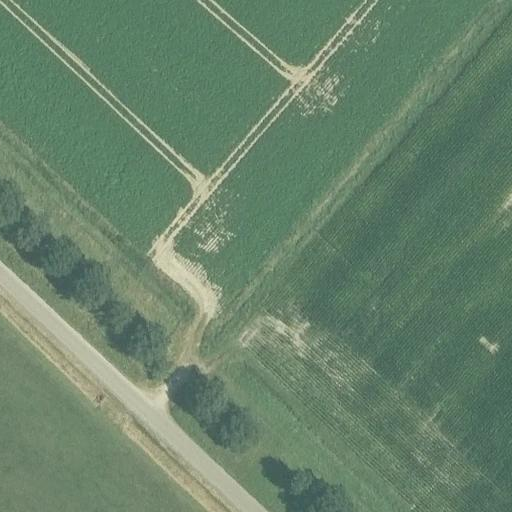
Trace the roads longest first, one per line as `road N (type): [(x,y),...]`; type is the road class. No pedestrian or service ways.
road 1 (unclassified): [(254,511),(0,273)]
road 2 (track): [(198,352),(0,167)]
road 3 (track): [(370,511),(198,352)]
